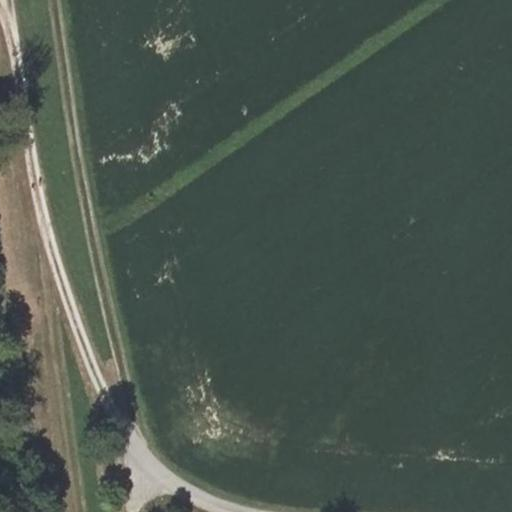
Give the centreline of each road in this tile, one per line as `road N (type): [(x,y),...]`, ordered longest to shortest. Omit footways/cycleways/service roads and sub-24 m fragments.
road 1 (track): [(61,0),(121,346),(130,449)]
road 2 (track): [(239,511),(161,481),(130,449),(55,271)]
road 3 (track): [(55,271),(84,511)]
road 4 (track): [(0,46),(55,271)]
